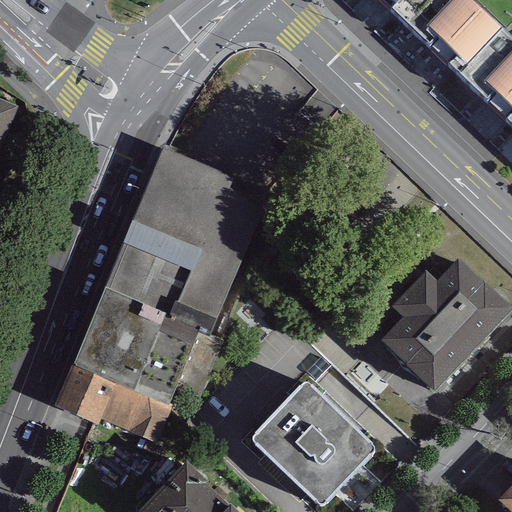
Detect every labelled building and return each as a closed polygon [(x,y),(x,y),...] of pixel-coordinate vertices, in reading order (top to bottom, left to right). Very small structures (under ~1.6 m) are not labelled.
[(375,0),(511,132),(511,43),(466,0),(375,0)] [(0,152),(17,112),(0,104),(0,152)] [(233,181),(162,150),(74,369),(173,409),(189,416),(222,344),(211,338),(261,214),(229,191),(233,181)] [(511,316),(511,315),(458,264),(437,286),(427,276),(392,312),(403,323),(380,347),(432,398),(511,316)] [(158,446),(173,409),(74,369),(54,409),(97,428),(100,421),(158,446)] [(373,448),(309,387),(303,387),(253,439),(253,447),(315,507),(323,507),(373,455),(373,448)] [(232,511),(185,469),(145,511),(232,511)] [(511,511),(511,487),(496,504),(504,511),(511,511)]
